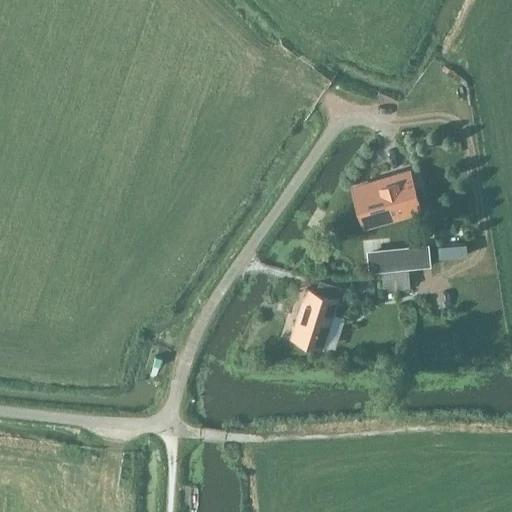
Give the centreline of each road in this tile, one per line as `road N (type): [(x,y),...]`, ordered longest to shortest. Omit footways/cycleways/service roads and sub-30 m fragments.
road 1 (track): [(243,436),(439,435)]
road 2 (unclassified): [(0,411),(169,429)]
